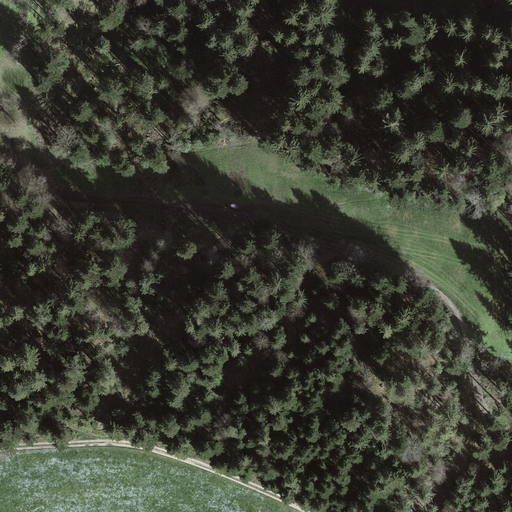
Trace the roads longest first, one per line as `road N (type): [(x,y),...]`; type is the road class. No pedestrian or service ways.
road 1 (track): [(0,89),(17,170),(50,192),(198,206),(412,267),(453,299),(511,494)]
road 2 (track): [(0,446),(153,446),(319,511)]
